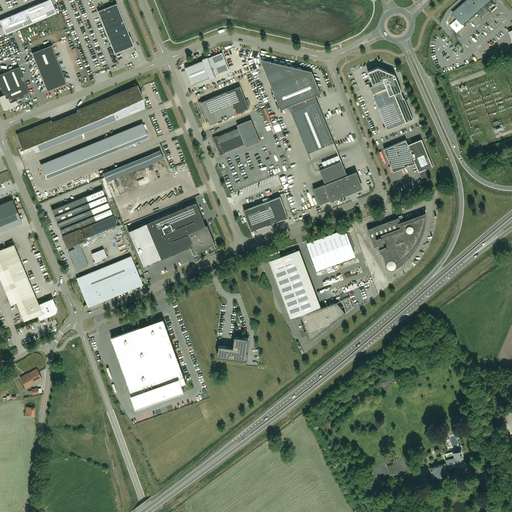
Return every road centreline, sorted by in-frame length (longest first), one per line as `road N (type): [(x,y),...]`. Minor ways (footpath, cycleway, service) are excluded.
road 1 (trunk): [(184,482),(323,380),(462,261)]
road 2 (trunk): [(424,287),(184,482)]
road 3 (unclassified): [(242,245),(379,189),(327,57)]
road 4 (trunk): [(398,40),(460,189),(457,232),(424,287)]
road 5 (unclassified): [(146,511),(76,319)]
road 6 (unclassified): [(242,245),(165,59)]
road 7 (unclassified): [(76,319),(0,134)]
road 8 (trunk): [(511,188),(484,182),(462,163),(407,36)]
road 9 (unknown): [(256,240),(299,340),(312,342),(348,317),(355,292)]
road 10 (unclassified): [(76,319),(242,245)]
road 11 (unclassified): [(165,59),(0,127)]
road 12 (unclassified): [(327,57),(227,36),(165,59)]
road 13 (unclassified): [(24,511),(51,348)]
